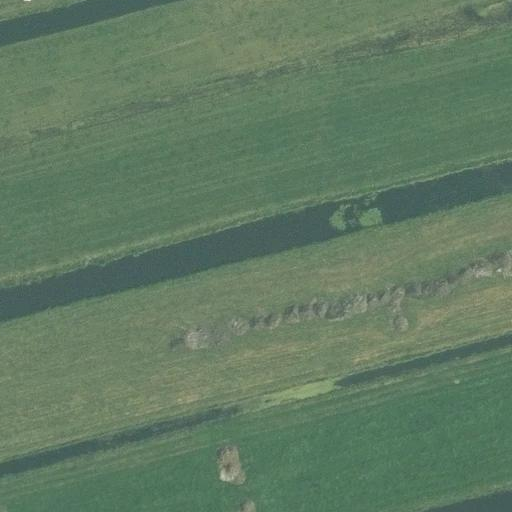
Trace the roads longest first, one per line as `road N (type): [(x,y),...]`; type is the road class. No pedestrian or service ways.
road 1 (track): [(0,111),(375,0)]
road 2 (track): [(0,431),(183,381)]
